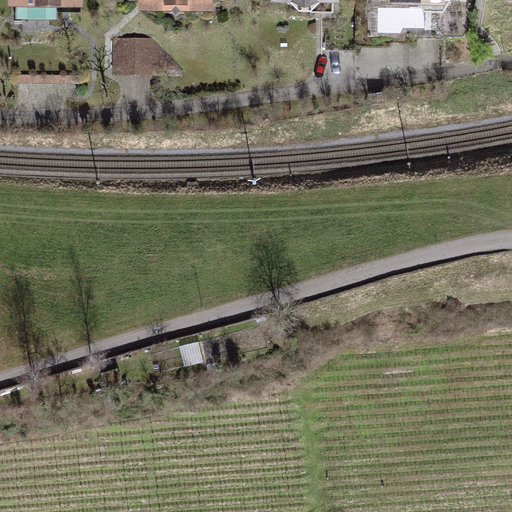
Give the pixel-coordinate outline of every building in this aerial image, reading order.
[(139,0),(140,10),(209,9),(209,0),(139,0)] [(338,0),(281,0),(291,0),(300,11),(310,11),(321,0),(333,0),(338,0)] [(386,0),(386,7),(448,8),(448,0),(386,0)] [(150,41),(115,42),(115,71),(176,72),(150,41)] [(22,62),(22,84),(82,83),(82,61),(22,62)] [(251,113),(237,115),(238,125),(252,123),(251,113)]
